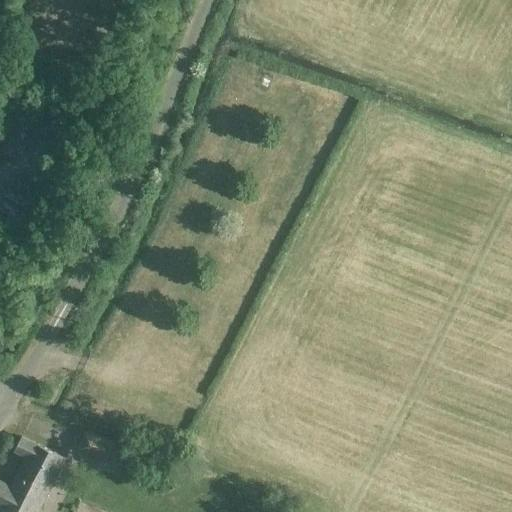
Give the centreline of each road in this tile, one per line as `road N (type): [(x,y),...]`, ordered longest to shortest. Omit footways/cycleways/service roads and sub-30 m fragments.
road 1 (unclassified): [(0,405),(92,260),(206,0)]
road 2 (unknown): [(109,378),(166,390),(209,334)]
road 3 (unknown): [(172,271),(109,378)]
